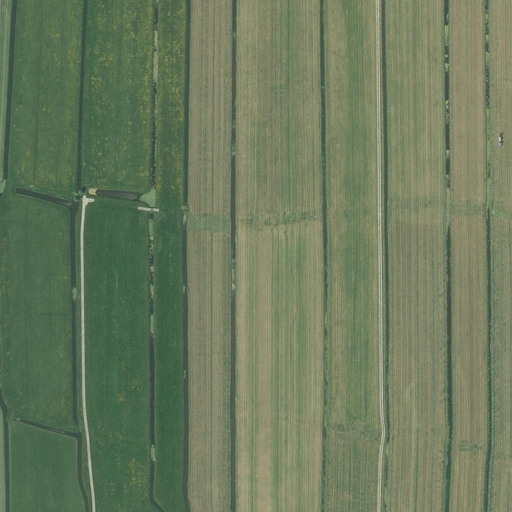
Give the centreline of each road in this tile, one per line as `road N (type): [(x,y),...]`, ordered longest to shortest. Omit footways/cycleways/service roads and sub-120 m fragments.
road 1 (track): [(378,511),(377,0)]
road 2 (track): [(93,511),(84,416),(84,196)]
